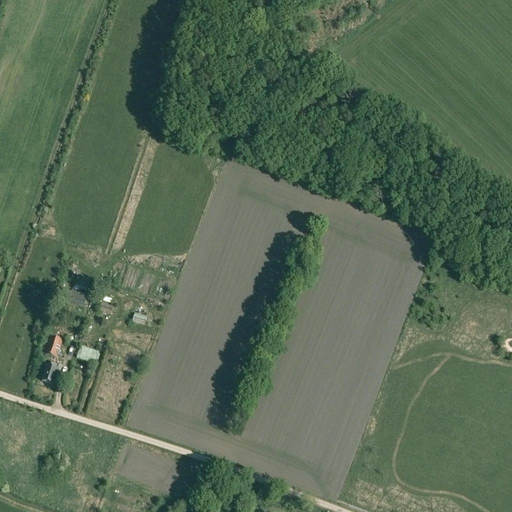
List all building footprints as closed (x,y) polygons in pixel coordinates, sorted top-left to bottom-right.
[(80,279),(77,287),(89,290),(92,283),(80,279)] [(64,291),(60,301),(83,308),(87,298),(64,291)] [(101,301),(110,303),(112,297),(102,295),(101,301)] [(102,304),(99,312),(111,317),(114,308),(102,304)] [(135,314),(132,323),(143,327),(146,317),(135,314)] [(44,356),(57,360),(63,342),(50,338),(44,356)] [(81,347),(77,360),(94,366),(98,353),(81,347)] [(50,364),(49,369),(45,368),(41,382),(54,386),(58,372),(59,372),(60,367),(50,364)]
